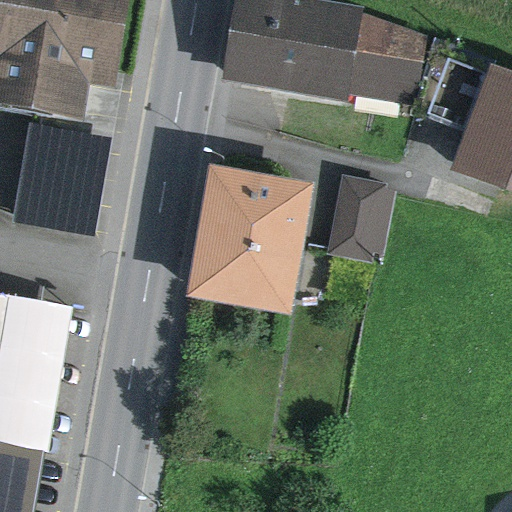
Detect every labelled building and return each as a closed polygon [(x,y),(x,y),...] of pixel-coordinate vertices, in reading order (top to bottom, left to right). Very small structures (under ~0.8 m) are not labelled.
[(139,85),(154,0),(24,0),(7,96),(110,115),(116,81),(139,85)] [(413,0),(263,0),(251,71),(432,102),(449,6),(413,0)] [(511,93),(494,87),(465,169),(511,185),(511,93)] [(22,217),(87,227),(100,149),(34,139),(22,217)] [(400,182),(341,172),(326,257),(385,267),(400,182)] [(217,184),(201,298),(285,310),(301,196),(217,184)] [(0,292),(0,423),(13,426),(37,299),(0,292)] [(52,511),(64,451),(0,439),(0,511),(52,511)]
